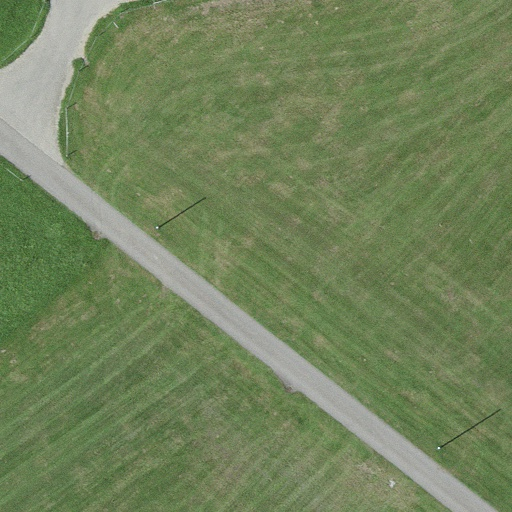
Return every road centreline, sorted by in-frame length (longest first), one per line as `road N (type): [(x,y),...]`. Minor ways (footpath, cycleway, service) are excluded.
road 1 (residential): [(481,511),(0,116)]
road 2 (unknown): [(137,0),(94,7),(10,125)]
